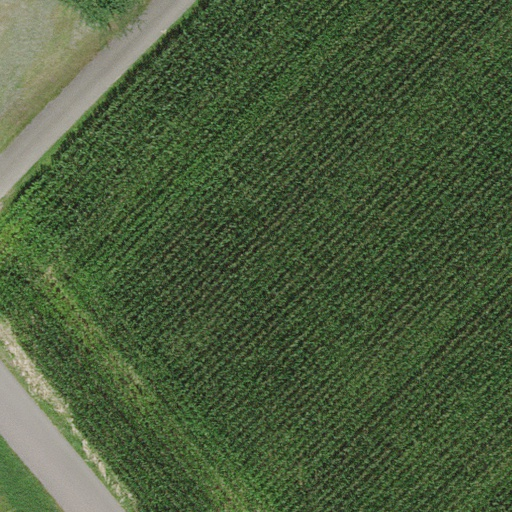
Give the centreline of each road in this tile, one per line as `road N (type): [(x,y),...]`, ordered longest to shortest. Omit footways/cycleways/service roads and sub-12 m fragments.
road 1 (track): [(0,192),(189,0)]
road 2 (unclassified): [(0,387),(104,511)]
